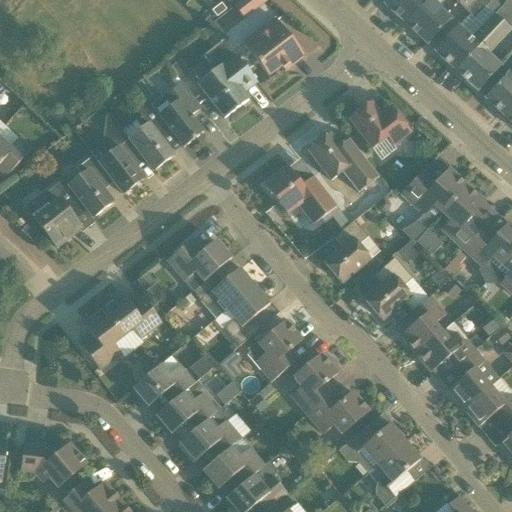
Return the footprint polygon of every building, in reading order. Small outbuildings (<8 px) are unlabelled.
[(243,20),(267,2),(265,0),(243,0),(233,7),(243,20)] [(388,0),(383,6),(405,26),(429,0),(388,0)] [(429,0),(405,26),(426,46),(450,21),(437,8),(444,0),(429,0)] [(501,0),(489,0),(488,1),(490,3),(486,8),(494,16),(471,40),(457,28),(434,53),(455,73),(502,23),(509,30),(511,26),(511,0),(508,0),(505,4),(501,0)] [(487,0),(488,1),(489,0),(458,0),(455,3),(465,12),(475,0),(487,0)] [(487,0),(475,0),(465,12),(468,15),(474,20),(486,8),(490,3),(488,1),(487,0)] [(211,12),(216,19),(226,11),(221,5),(211,12)] [(290,69),(304,58),(275,20),(242,45),(248,53),(257,65),(268,78),(286,64),(290,69)] [(502,23),(455,73),(477,93),(500,68),(487,55),(510,31),(509,30),(502,23)] [(211,25),(201,33),(206,40),(216,32),(211,25)] [(196,77),(201,84),(198,86),(224,120),(242,106),(238,100),(244,96),(242,94),(256,83),(247,71),(238,60),(224,41),(204,57),(211,66),(196,77)] [(248,53),(238,60),(247,71),(257,65),(248,53)] [(511,78),(508,75),(484,100),(506,120),(511,113),(511,78)] [(176,77),(170,82),(175,89),(181,84),(176,77)] [(190,118),(200,110),(181,84),(175,89),(164,97),(161,94),(148,104),(171,133),(170,133),(183,149),(203,134),(190,118)] [(148,104),(147,103),(136,111),(142,119),(136,123),(142,130),(128,141),(140,157),(141,157),(143,160),(153,173),(173,157),(168,150),(167,150),(161,141),(170,133),(171,133),(158,117),(148,104)] [(384,120),(380,115),(371,103),(348,121),(372,151),(381,162),(395,150),(392,147),(410,134),(394,113),(384,120)] [(98,165),(110,180),(123,196),(143,181),(130,164),(140,157),(128,141),(120,131),(109,116),(105,118),(101,150),(107,157),(98,165)] [(343,152),(339,147),(330,135),(307,152),(331,182),(342,174),(358,194),(378,179),(352,145),(343,152)] [(0,166),(9,175),(31,151),(18,140),(10,150),(0,140),(0,166)] [(428,151),(428,156),(430,161),(438,155),(432,146),(428,151)] [(68,188),(67,188),(79,204),(80,204),(92,220),(113,204),(100,188),(110,180),(98,165),(92,157),(76,170),(81,178),(68,188)] [(287,217),(299,207),(313,226),(336,208),(313,178),(302,187),(287,168),(263,186),(287,217)] [(424,172),(401,197),(423,216),(416,223),(426,232),(442,215),(466,188),(449,172),(437,184),(424,172)] [(43,197),(51,208),(34,221),(56,250),(81,230),(74,221),(86,213),(79,204),(67,188),(62,182),(43,197)] [(466,188),(442,215),(451,223),(442,232),(463,251),(495,215),(484,204),(466,188)] [(388,203),(384,201),(379,203),(378,208),(380,212),(384,214),(388,212),(390,207),(388,203)] [(484,285),(485,285),(511,255),(511,229),(507,225),(495,215),(463,251),(444,271),(450,277),(469,256),(482,268),(478,272),(484,285)] [(341,285),(379,253),(367,239),(354,223),(351,225),(334,239),(341,249),(323,264),(341,285)] [(30,224),(22,230),(31,242),(39,236),(30,224)] [(430,254),(438,246),(423,231),(415,240),(430,254)] [(215,274),(231,261),(215,243),(203,253),(192,241),(166,263),(184,284),(192,293),(203,284),(215,274)] [(407,246),(399,252),(405,259),(413,253),(407,246)] [(500,285),(511,296),(511,255),(485,285),(500,285)] [(411,279),(394,260),(374,276),(382,286),(364,301),(382,323),(411,298),(402,287),(411,279)] [(226,312),(254,288),(239,270),(223,284),(215,274),(203,284),(192,293),(216,321),(226,312)] [(450,283),(442,292),(452,301),(460,292),(450,283)] [(254,288),(226,312),(234,321),(223,330),(239,348),(261,329),(253,320),(269,306),(254,288)] [(181,303),(186,309),(195,302),(190,296),(181,303)] [(142,299),(130,308),(121,297),(102,311),(123,339),(133,332),(140,341),(161,325),(142,299)] [(400,338),(415,356),(441,334),(434,326),(445,317),(430,298),(410,315),(417,323),(400,338)] [(123,339),(102,311),(83,326),(92,338),(80,347),(100,372),(121,356),(114,346),(123,339)] [(502,317),(498,321),(503,327),(508,322),(502,317)] [(479,332),(486,340),(500,328),(493,320),(483,328),(479,332)] [(285,356),(290,351),(301,342),(285,323),(258,347),(255,344),(246,351),(249,354),(247,356),(255,365),(271,384),(289,368),(281,359),(285,356)] [(501,330),(492,337),(501,347),(510,340),(501,330)] [(441,334),(415,356),(430,374),(447,360),(455,368),(475,352),(459,333),(448,342),(441,334)] [(447,392),(462,410),(498,380),(475,352),(455,368),(463,378),(447,392)] [(149,353),(140,360),(151,374),(160,367),(149,353)] [(320,389),(326,384),(337,375),(321,356),(293,380),(301,389),(290,398),(306,417),(325,401),(317,392),(320,389)] [(194,385),(179,368),(168,377),(160,367),(151,374),(132,390),(148,408),(151,406),(151,405),(164,395),(172,404),(183,394),(194,385)] [(496,413),(505,423),(511,417),(511,396),(498,380),(462,410),(478,429),(496,413)] [(194,385),(172,404),(156,418),(171,436),(187,422),(195,431),(221,411),(197,383),(194,385)] [(325,401),(306,417),(322,436),(333,427),(341,436),(368,413),(352,394),(342,403),(336,408),(333,411),(325,401)] [(268,407),(259,396),(251,403),(259,414),(268,407)] [(195,431),(179,445),(194,464),(211,450),(218,459),(230,450),(240,440),(226,424),(231,420),(225,412),(223,414),(221,411),(195,431)] [(511,433),(498,446),(511,463),(511,417),(505,423),(511,431),(511,433)] [(368,457),(377,467),(404,444),(390,426),(375,438),(367,428),(338,453),(348,464),(359,465),(368,457)] [(384,508),(413,483),(405,474),(419,462),(404,444),(377,467),(367,475),(376,485),(374,497),(384,508)] [(48,479),(57,490),(86,465),(69,446),(55,458),(47,450),(23,447),(20,473),(34,475),(42,484),(48,479)] [(234,477),(242,486),(253,477),(264,468),(249,450),(238,459),(230,450),(218,459),(206,470),(205,470),(202,473),(218,491),(234,477)] [(253,477),(242,486),(226,500),(235,511),(248,511),(257,505),(263,511),(267,511),(285,498),(287,496),(273,479),(275,472),(269,464),(264,468),(253,477)] [(104,484),(93,494),(84,483),(58,505),(64,511),(111,511),(121,504),(104,484)] [(267,511),(288,511),(293,508),(285,498),(267,511)] [(451,511),(471,511),(470,511),(469,511),(458,498),(448,507),(451,511)]
